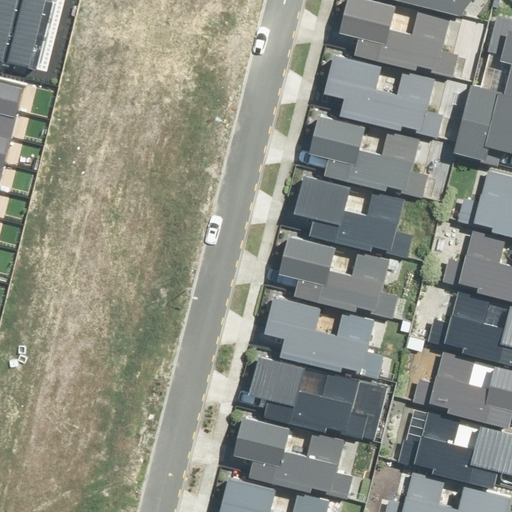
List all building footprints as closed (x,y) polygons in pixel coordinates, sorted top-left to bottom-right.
[(348,0),(342,24),(365,29),(361,45),(455,68),(461,47),(444,43),(452,12),(423,5),(418,24),(398,19),(402,0),(348,0)] [(477,78),(461,142),(491,149),(494,138),(511,142),(511,11),(499,9),(489,50),(511,56),(511,66),(507,85),(477,78)] [(336,42),(326,83),(349,89),(345,104),(439,128),(444,106),(428,102),(436,71),(407,64),(402,83),(381,78),(387,54),(336,42)] [(321,104),(311,145),(334,151),(330,166),(424,190),(429,168),(413,164),(421,133),(392,126),(387,145),(366,140),(372,117),(321,104)] [(309,164),(299,205),(322,211),(318,226),(412,250),(417,228),(401,224),(409,193),(380,186),(375,205),(354,200),(360,176),(309,164)] [(511,171),(491,167),(479,215),(497,219),(496,223),(511,226),(511,171)] [(293,224),(282,265),(305,270),(301,286),(395,309),(400,288),(384,284),(392,253),(363,246),(358,265),(337,260),(343,236),(293,224)] [(475,229),(463,277),(481,281),(480,285),(511,292),(511,256),(505,255),(509,237),(475,229)] [(278,283),(267,324),(290,330),(286,345),(380,369),(386,347),(369,343),(377,312),(348,305),(343,324),(323,319),(328,295),(278,283)] [(462,288),(450,336),(468,341),(467,344),(511,355),(511,299),(507,318),(491,314),(496,296),(462,288)] [(262,343),(251,384),(274,389),(270,405),(364,428),(370,407),(353,403),(361,372),(332,365),(327,384),(307,379),(313,355),(262,343)] [(448,347),(436,396),(454,400),(453,403),(511,418),(511,360),(498,357),(493,377),(477,374),(482,356),(448,347)] [(247,404),(237,445),(260,451),(256,466),(350,490),(355,468),(339,464),(347,433),(318,426),(313,445),(292,440),(298,416),(247,404)] [(430,407),(418,455),(437,460),(436,463),(498,478),(501,464),(511,466),(511,424),(481,417),(476,437),(460,433),(465,416),(430,407)] [(233,464),(222,505),(245,511),(244,511),(327,511),(332,494),(303,486),(298,506),(278,500),(284,477),(233,464)] [(415,467),(403,511),(509,511),(511,500),(511,488),(466,477),(461,497),(445,493),(449,475),(415,467)]
